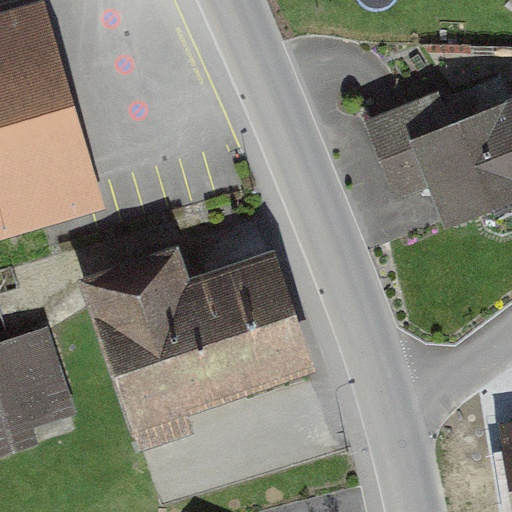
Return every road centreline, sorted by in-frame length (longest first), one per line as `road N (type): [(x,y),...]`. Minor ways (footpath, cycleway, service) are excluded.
road 1 (tertiary): [(233,0),(391,404)]
road 2 (residential): [(511,327),(391,404)]
